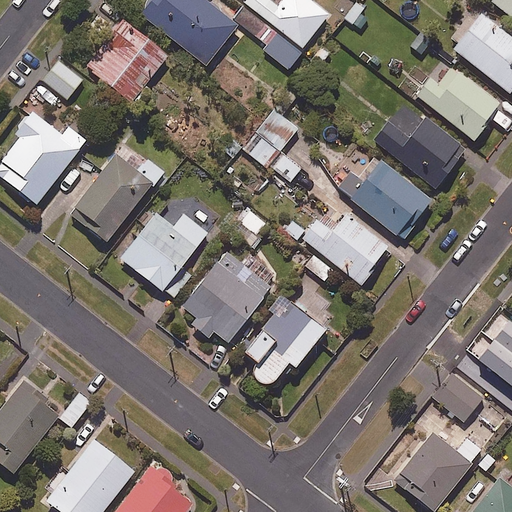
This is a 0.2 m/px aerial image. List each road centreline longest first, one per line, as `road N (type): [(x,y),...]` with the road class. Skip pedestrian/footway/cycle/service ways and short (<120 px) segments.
road 1 (residential): [(0,268),(289,494)]
road 2 (residential): [(511,211),(289,494)]
